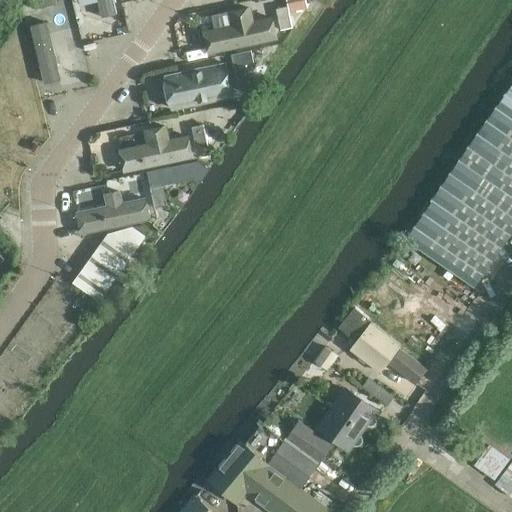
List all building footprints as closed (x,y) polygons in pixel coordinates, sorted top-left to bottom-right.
[(57,4),(56,0),(33,0),(36,9),(57,4)] [(100,0),(104,15),(119,11),(116,0),(100,0)] [(308,0),(289,0),(291,9),(310,6),(308,0)] [(293,27),(288,5),(277,8),(281,29),(293,27)] [(49,19),(32,24),(47,81),(64,77),(49,19)] [(164,75),(174,109),(236,90),(226,57),(164,75)] [(251,87),(251,86),(246,65),(235,67),(239,89),(251,87)] [(474,288),(511,233),(511,84),(432,200),(433,201),(406,240),(474,288)] [(208,146),(204,124),(192,127),(196,148),(208,146)] [(167,204),(162,183),(151,185),(155,207),(167,204)] [(78,284),(105,299),(145,231),(118,215),(78,284)] [(388,333),(355,307),(339,327),(356,341),(369,325),(371,327),(384,337),(388,333)] [(397,347),(384,337),(371,327),(365,335),(366,336),(353,353),(379,373),(392,357),(390,356),(397,347)] [(342,357),(327,346),(316,359),(327,368),(331,364),(335,367),(342,357)] [(427,369),(400,349),(389,363),(417,383),(427,369)] [(398,396),(386,383),(376,375),(364,390),(386,406),(398,396)] [(374,414),(373,414),(376,409),(348,390),(319,428),(349,448),(351,444),(352,445),(354,446),(356,447),(358,446),(360,446),(361,445),(362,443),(363,443),(363,441),(363,440),(363,439),(363,438),(363,436),(362,435),(361,434),(359,433),(365,425),(366,426),(367,426),(369,427),(370,427),(372,427),(373,426),(375,425),(376,424),(376,423),(377,421),(377,420),(377,419),(376,417),(376,416),(375,415),(374,414)] [(301,489),(333,444),(299,420),(270,460),(267,464),(301,489)] [(243,439),(207,482),(239,506),(249,492),(276,511),(330,511),(331,511),(301,489),(267,464),(270,460),(243,439)] [(495,480),(511,459),(490,444),(475,465),(495,480)] [(511,494),(511,493),(511,466),(499,484),(511,494)] [(212,511),(194,497),(181,511),(212,511)]
